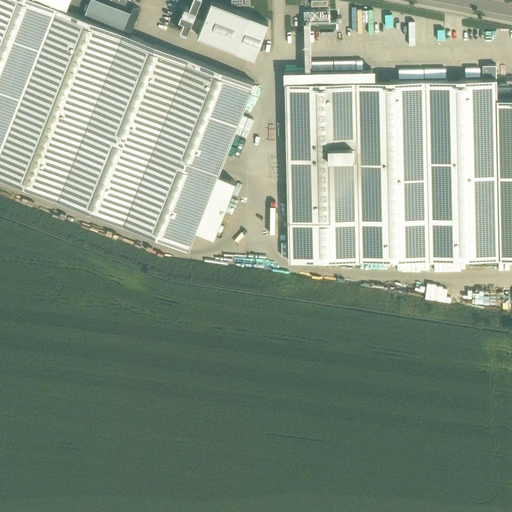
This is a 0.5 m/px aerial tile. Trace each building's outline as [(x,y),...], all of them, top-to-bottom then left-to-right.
[(0,0),(0,179),(188,253),(254,84),(38,0),(0,0)] [(192,0),(189,8),(184,6),(178,20),(183,22),(180,30),(187,33),(200,0),(192,0)] [(267,26),(210,4),(196,39),(253,62),(267,26)] [(329,11),(303,12),(303,24),(329,24),(329,11)] [(284,75),(288,266),(500,261),(494,98),(496,81),(374,84),(374,73),(284,75)] [(511,97),(494,98),(500,261),(511,260),(511,97)] [(461,305),(461,301),(488,304),(489,291),(424,284),(422,301),(461,305)]
